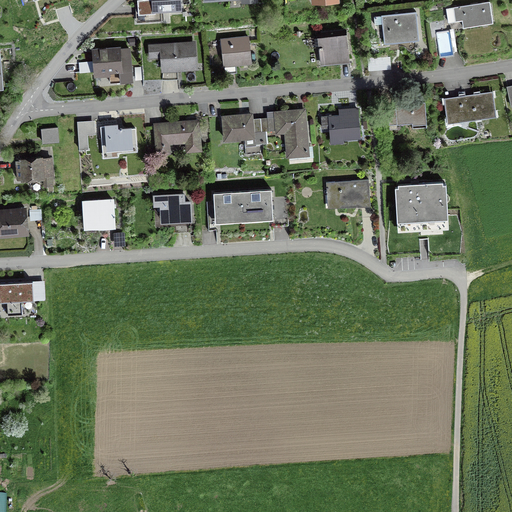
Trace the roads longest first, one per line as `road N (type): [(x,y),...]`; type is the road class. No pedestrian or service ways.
road 1 (residential): [(23,111),(511,66)]
road 2 (residential): [(384,272),(317,245),(0,263)]
road 3 (residential): [(384,272),(460,272),(456,511)]
road 4 (residential): [(118,0),(23,111)]
